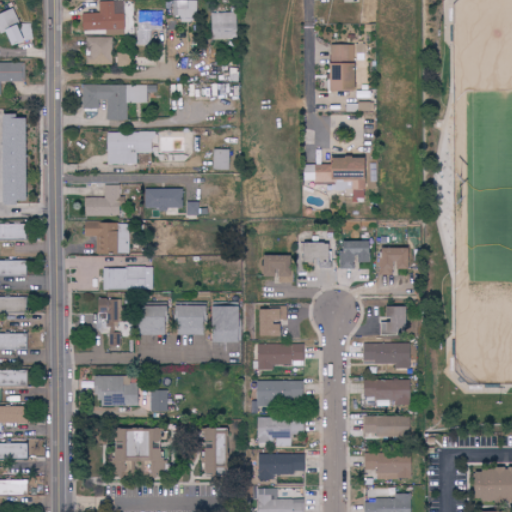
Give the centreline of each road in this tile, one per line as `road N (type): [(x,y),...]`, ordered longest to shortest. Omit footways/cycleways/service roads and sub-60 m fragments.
road 1 (residential): [(63,511),(53,0)]
road 2 (residential): [(336,511),(336,315)]
